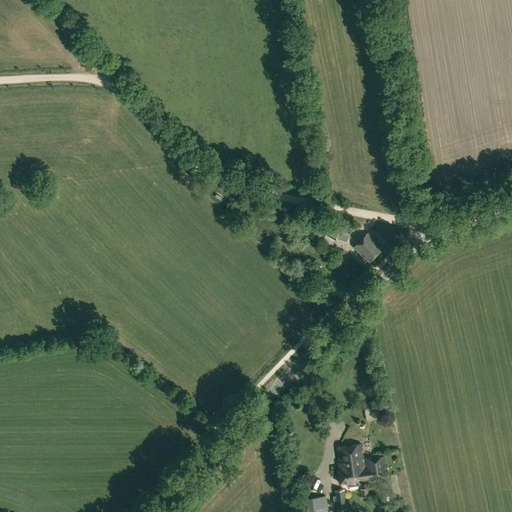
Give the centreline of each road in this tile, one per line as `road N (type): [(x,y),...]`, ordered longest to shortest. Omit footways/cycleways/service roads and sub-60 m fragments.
road 1 (track): [(424,226),(213,180),(111,77),(0,81)]
road 2 (tertiary): [(155,511),(428,238)]
road 3 (unclassified): [(428,238),(383,0)]
